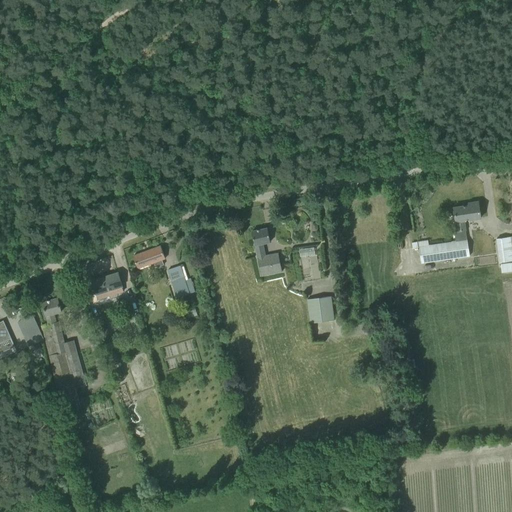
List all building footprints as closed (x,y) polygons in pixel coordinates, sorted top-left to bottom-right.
[(419,246),(421,263),(470,256),(467,239),(465,231),(466,231),(465,221),(480,218),(478,202),(468,204),(469,206),(453,208),(457,231),(454,231),(455,241),(419,246)] [(472,224),(473,238),(483,237),(482,223),(472,224)] [(251,232),(261,276),(282,271),(278,252),(265,255),(263,244),(270,242),(267,228),(251,232)] [(511,235),(492,238),(505,358),(511,357),(511,235)] [(133,256),(137,268),(155,262),(156,267),(163,265),(162,260),(165,258),(161,246),(133,256)] [(167,269),(177,297),(195,291),(191,278),(185,280),(180,265),(167,269)] [(476,338),(503,335),(493,265),(416,275),(418,291),(427,289),(428,295),(407,298),(409,313),(435,309),(434,308),(471,303),(476,338)] [(92,281),(98,299),(123,291),(118,273),(92,281)] [(331,295),(306,298),(309,323),(334,320),(331,295)] [(54,314),(61,312),(57,298),(42,302),(48,324),(41,325),(62,410),(81,406),(87,404),(85,397),(79,399),(75,388),(86,385),(76,351),(67,354),(59,322),(56,322),(54,314)] [(92,319),(115,380),(126,377),(103,315),(92,319)] [(0,350),(14,345),(3,321),(0,322),(0,350)] [(28,347),(35,344),(44,340),(40,331),(35,333),(24,338),(28,347)] [(39,344),(34,346),(37,354),(42,351),(39,344)]
